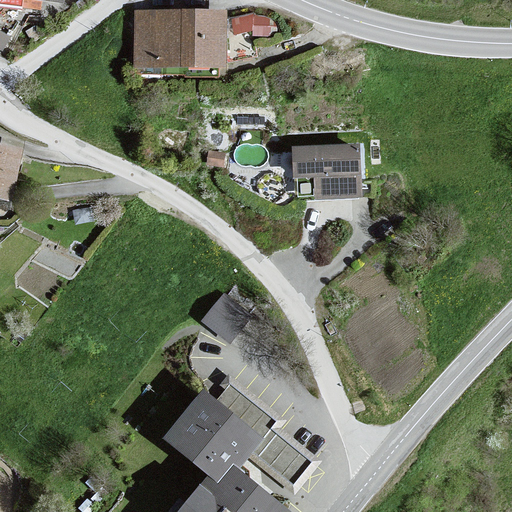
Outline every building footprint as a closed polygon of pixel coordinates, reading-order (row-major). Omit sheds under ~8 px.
[(226,7),(133,8),(134,64),(226,64),(226,7)] [(233,31),(274,30),(273,11),(233,13),(233,31)] [(360,140),(292,144),(293,175),(313,174),(314,197),(363,195),(360,140)] [(23,146),(0,141),(0,195),(13,198),(23,146)] [(252,314),(222,290),(200,318),(229,342),(252,314)] [(264,432),(204,382),(161,433),(207,471),(172,511),(290,511),(293,509),(238,463),(264,432)]
